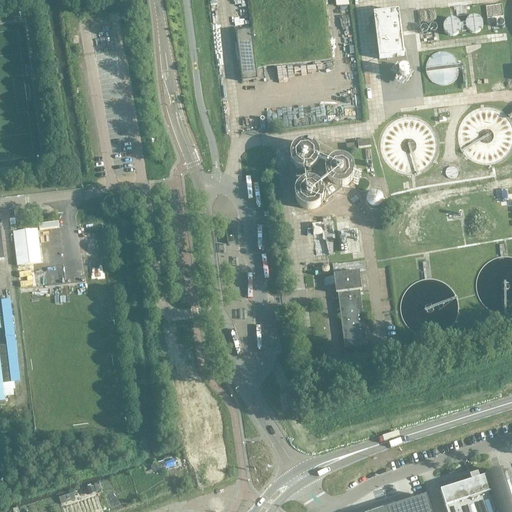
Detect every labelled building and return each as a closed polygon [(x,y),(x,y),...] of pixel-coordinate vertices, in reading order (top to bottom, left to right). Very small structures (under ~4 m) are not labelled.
[(246,0),(250,30),(251,30),(252,36),(255,36),(256,40),(252,40),(256,69),(331,59),(331,58),(324,0),(246,0)] [(489,18),(505,16),(503,3),(488,6),(489,18)] [(435,10),(426,11),(428,23),(437,22),(435,10)] [(387,59),(387,61),(392,61),(392,58),(404,56),(399,11),(374,14),(379,60),(387,59)] [(428,23),(426,11),(417,12),(419,24),(428,23)] [(465,25),(479,34),(486,22),(473,14),(465,25)] [(447,18),(447,34),(461,34),(462,18),(447,18)] [(430,27),(429,30),(430,32),(432,33),(435,33),(437,31),(437,29),(436,26),(434,25),(431,26),(430,27)] [(421,29),(420,31),(421,33),(423,34),(426,34),(428,32),(428,30),(427,28),(425,26),(422,27),(421,29)] [(236,32),(242,82),(257,80),(256,69),(252,40),(256,40),(255,36),(252,36),(251,30),(250,30),(236,32)] [(458,75),(460,69),(462,69),(464,90),(467,89),(465,64),(461,65),(459,65),(457,60),(453,56),(448,53),(442,52),(437,53),(432,56),(428,61),(426,66),(426,72),(428,78),(432,82),(437,85),(444,86),(450,85),(455,81),(458,75)] [(459,128),(457,137),(459,146),(463,154),(469,161),(478,165),(487,166),(496,165),(504,161),(510,154),(511,150),(511,122),(510,120),(504,113),(496,109),(487,108),(478,109),(469,113),(463,120),(459,128)] [(400,174),(409,176),(418,174),(426,170),(433,164),(437,156),(438,147),(437,138),(433,129),(426,123),(418,119),(409,117),(400,119),(392,123),(385,129),(381,137),(380,146),(381,155),(385,164),(392,170),(400,174)] [(357,142),(358,149),(371,147),(370,140),(357,142)] [(291,160),(292,165),(294,167),(295,168),(297,170),(302,172),(307,172),(312,170),(316,167),(319,162),(319,156),(317,151),(316,149),(315,148),(313,147),(308,144),(303,144),(298,146),(294,150),(291,154),(291,160)] [(292,188),(296,190),(299,185),(304,182),(310,182),(315,183),(320,186),(323,191),(324,196),(323,202),(324,203),(343,190),(343,188),(337,188),(332,186),(327,182),(325,177),(325,171),(327,166),(330,162),(336,159),(332,157),(333,155),(323,151),(322,153),(317,151),(319,156),(319,162),(316,167),(312,170),(307,172),(302,172),(297,170),(295,168),(294,167),(292,165),(289,167),(292,188)] [(337,188),(343,188),(348,186),(352,182),(354,176),(354,170),(352,165),(348,161),(345,160),(342,159),(339,159),(336,159),(330,162),(327,166),(325,171),(325,177),(327,182),(332,186),(337,188)] [(445,174),(446,177),(447,178),(448,179),(450,179),(451,180),(453,180),(454,179),(457,177),(457,176),(457,174),(457,172),(457,171),(456,169),(454,168),(452,168),(449,168),(447,169),(446,170),(445,172),(445,173),(445,174)] [(299,185),(296,190),(294,195),(295,201),(298,206),(303,210),(309,211),(314,210),(319,207),(323,202),(324,196),(323,191),(320,186),(315,183),(310,182),(304,182),(299,185)] [(371,208),(375,209),(379,208),(382,205),(383,201),(382,197),(379,194),(375,193),(371,194),(368,197),(366,201),(368,205),(371,208)] [(325,241),(329,256),(333,255),(333,240),(332,234),(333,234),(332,228),(330,218),(322,219),(323,229),(324,235),(325,241)] [(224,221),(228,245),(234,244),(230,220),(224,221)] [(312,225),(313,236),(322,235),(321,224),(312,225)] [(500,258),(498,258),(493,260),(487,263),(483,267),(480,272),(477,276),(476,282),(475,288),(476,294),(478,300),(481,304),(484,307),(490,312),(495,314),(501,316),(506,316),(507,318),(510,318),(510,316),(511,315),(511,258),(510,258),(504,257),(504,252),(505,252),(505,245),(499,245),(499,250),(498,250),(498,253),(500,253),(500,258)] [(313,280),(305,281),(306,289),(335,285),(336,294),(338,294),(343,333),(345,350),(367,347),(364,325),(360,291),(368,290),(366,272),(366,269),(362,269),(362,268),(365,267),(364,255),(357,256),(356,249),(356,248),(345,249),(345,250),(346,257),(327,259),(327,263),(332,263),(334,277),(316,279),(315,275),(312,276),(313,280)] [(421,272),(422,281),(417,282),(412,285),(409,288),(405,292),(403,296),(401,300),(400,304),(400,308),(400,312),(401,317),(402,322),(405,326),(408,330),(412,333),(416,335),(421,337),(425,338),(430,338),(431,338),(431,341),(434,340),(434,338),(438,337),(443,335),(447,332),(450,330),(452,327),(454,324),(456,325),(458,322),(455,321),(457,317),(458,312),(458,307),(457,302),(456,297),(453,293),(450,289),(445,285),(440,282),(434,280),(428,280),(427,280),(427,269),(429,269),(429,262),(422,263),(423,272),(421,272)] [(0,345),(0,402),(4,402),(2,384),(20,382),(10,300),(1,301),(3,319),(6,345),(0,345)] [(511,511),(511,502),(506,483),(502,473),(479,480),(478,475),(470,477),(470,476),(462,479),(463,485),(440,492),(446,511),(511,511)] [(62,502),(77,500),(76,494),(61,496),(62,502)] [(430,511),(426,497),(379,511),(430,511)]
